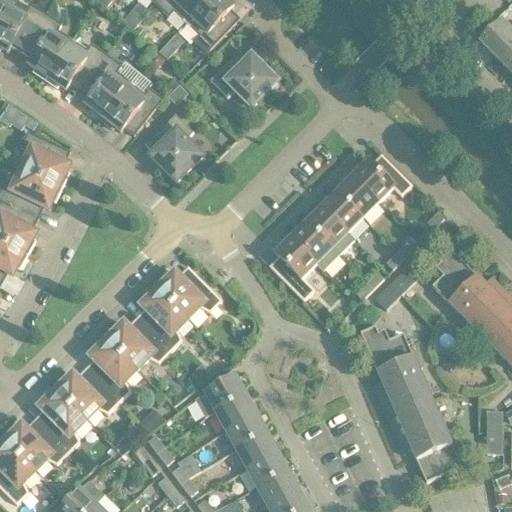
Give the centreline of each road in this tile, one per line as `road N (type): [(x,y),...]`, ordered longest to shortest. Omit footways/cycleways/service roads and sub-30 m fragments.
road 1 (residential): [(404,511),(330,349),(278,331)]
road 2 (residential): [(511,260),(364,110),(342,107)]
road 3 (residential): [(180,227),(16,389)]
road 4 (residential): [(0,348),(105,155)]
road 5 (residential): [(329,511),(255,378),(254,363),(278,331)]
road 6 (residential): [(342,107),(214,230)]
road 7 (residential): [(342,107),(271,36),(258,0)]
road 8 (residential): [(105,155),(0,80)]
